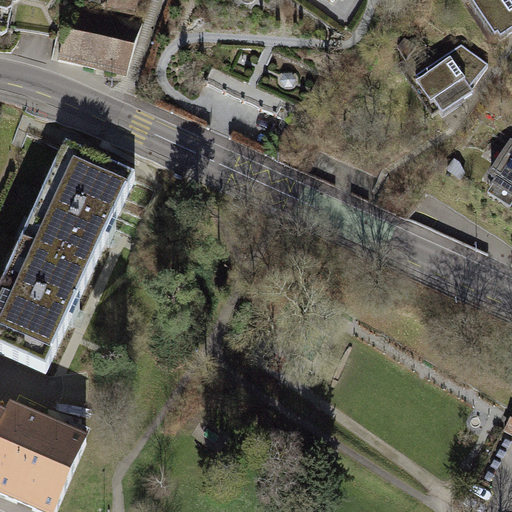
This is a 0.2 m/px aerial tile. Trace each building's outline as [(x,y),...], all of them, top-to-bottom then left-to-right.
[(0,0),(0,50),(19,53),(24,19),(55,23),(57,0),(0,0)] [(340,0),(319,0),(334,10),(340,0)] [(511,0),(476,0),(511,46),(511,45),(511,0)] [(73,10),(60,67),(130,82),(142,25),(73,10)] [(468,51),(426,80),(455,120),(484,102),(480,94),(494,71),(468,51)] [(511,147),(497,178),(511,185),(511,147)] [(65,149),(22,248),(40,256),(95,279),(129,198),(137,179),(65,149)] [(55,371),(95,279),(40,256),(22,248),(0,300),(0,359),(51,381),(55,371)] [(15,412),(12,419),(0,447),(0,492),(39,509),(45,511),(64,511),(93,445),(15,412)] [(0,413),(0,447),(12,419),(0,413)]
